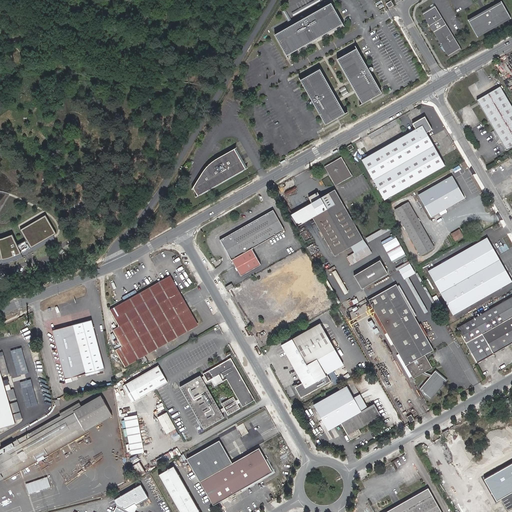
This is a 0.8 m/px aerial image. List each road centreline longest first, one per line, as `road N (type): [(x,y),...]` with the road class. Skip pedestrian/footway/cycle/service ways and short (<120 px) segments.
road 1 (unclassified): [(275,0),(116,265)]
road 2 (tertiary): [(431,87),(181,230)]
road 3 (tertiary): [(181,230),(311,465)]
road 4 (tertiary): [(511,378),(344,473)]
road 5 (unknown): [(266,85),(258,112),(276,152),(312,140),(284,75)]
road 6 (unknown): [(206,275),(226,264),(219,236),(268,206),(289,234),(263,254)]
road 7 (residential): [(431,87),(511,225)]
road 8 (unknown): [(273,395),(192,435),(165,393),(167,379)]
road 9 (unknown): [(365,30),(397,87),(414,83),(383,20)]
road 10 (unknown): [(167,379),(164,361),(204,335),(215,339),(216,351),(169,379)]
road 11 (unknown): [(267,181),(245,138),(230,129),(194,183)]
road 12 (unknown): [(249,352),(320,319),(348,361)]
road 13 (tertiary): [(116,265),(0,313)]
